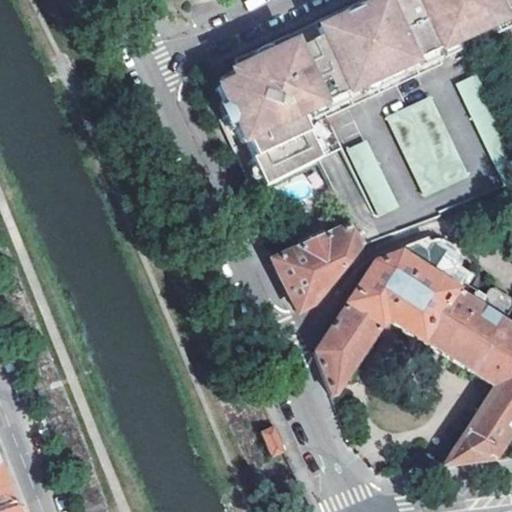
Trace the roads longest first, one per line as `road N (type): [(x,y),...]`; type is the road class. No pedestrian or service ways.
road 1 (residential): [(351,511),(145,68)]
road 2 (unknown): [(419,232),(380,254),(284,373)]
road 3 (residential): [(145,68),(291,0)]
